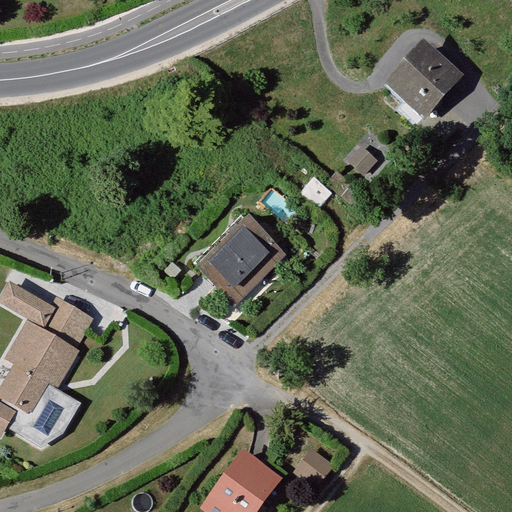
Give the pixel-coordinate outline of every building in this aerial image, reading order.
[(453,77),(422,49),(402,72),(435,98),(453,77)] [(390,87),(421,114),(435,98),(402,72),(390,87)] [(356,133),(336,155),(359,175),(378,153),(356,133)] [(247,225),(201,272),(232,303),(279,255),(247,225)] [(71,355),(41,336),(35,345),(65,364),(71,355)] [(16,410),(31,420),(65,364),(35,345),(1,401),(16,410)] [(0,400),(0,436),(1,437),(16,410),(1,401),(0,400)] [(311,454),(298,473),(317,488),(332,469),(311,454)] [(247,458),(214,501),(206,511),(254,511),(279,481),(247,458)]
